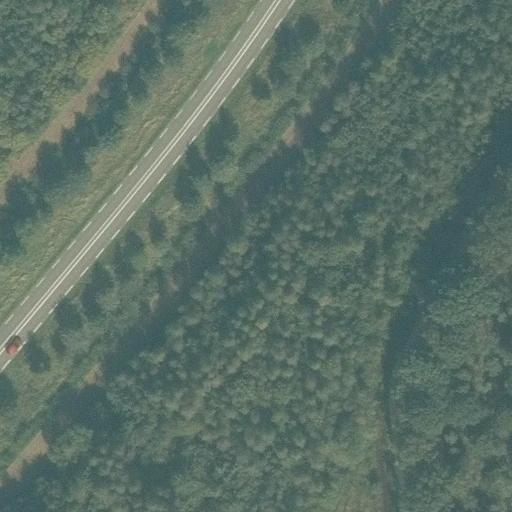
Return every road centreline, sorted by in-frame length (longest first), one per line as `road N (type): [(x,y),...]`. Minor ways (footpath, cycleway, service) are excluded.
road 1 (primary): [(278,0),(0,351)]
road 2 (track): [(403,384),(407,511)]
